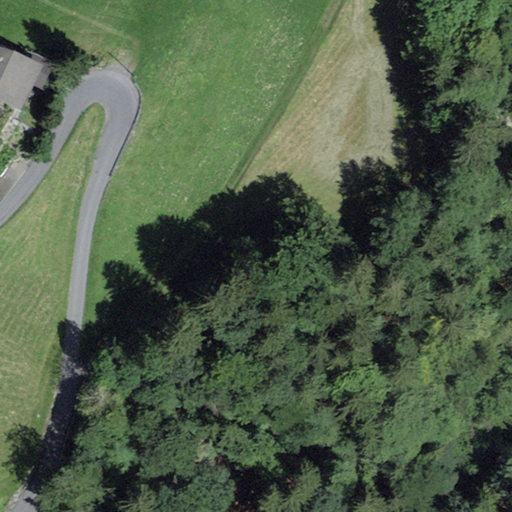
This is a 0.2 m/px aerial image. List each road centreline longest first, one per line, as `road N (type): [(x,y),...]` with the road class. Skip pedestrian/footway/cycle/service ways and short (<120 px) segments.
road 1 (unclassified): [(34,511),(51,492),(76,380),(86,220),(121,114),(107,93),(75,105),(0,216)]
road 2 (track): [(344,0),(213,221),(76,380)]
